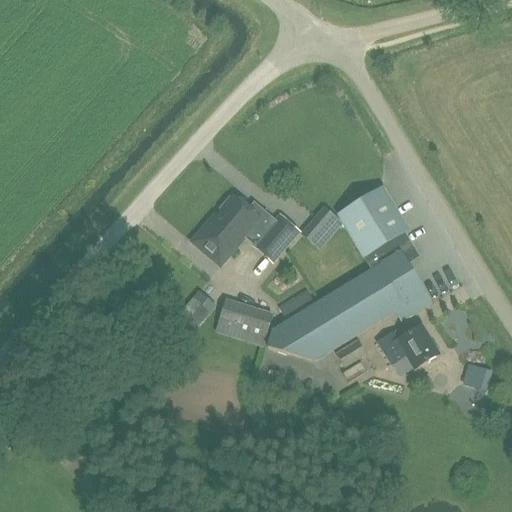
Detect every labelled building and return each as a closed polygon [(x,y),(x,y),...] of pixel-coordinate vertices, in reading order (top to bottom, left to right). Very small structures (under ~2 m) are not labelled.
[(411,317),(430,306),(399,255),(411,247),(404,234),(408,232),(382,190),(337,217),(370,271),(272,331),(268,347),(316,362),(405,307),(411,317)] [(279,215),(274,221),(254,205),(248,211),(235,199),(232,202),(229,199),(220,211),(222,213),(219,217),(214,213),(187,245),(215,268),(242,237),(253,246),(252,247),(273,265),(301,233),(279,215)] [(209,313),(192,298),(176,316),(193,331),(209,313)] [(263,346),(272,316),(224,303),(216,333),(263,346)] [(438,356),(421,327),(399,341),(394,333),(378,343),(391,365),(406,356),(415,369),(438,356)] [(335,355),(343,369),(366,356),(357,342),(335,355)] [(347,384),(367,372),(361,363),(342,374),(347,384)] [(486,392),(491,371),(479,368),(474,389),(486,392)]
